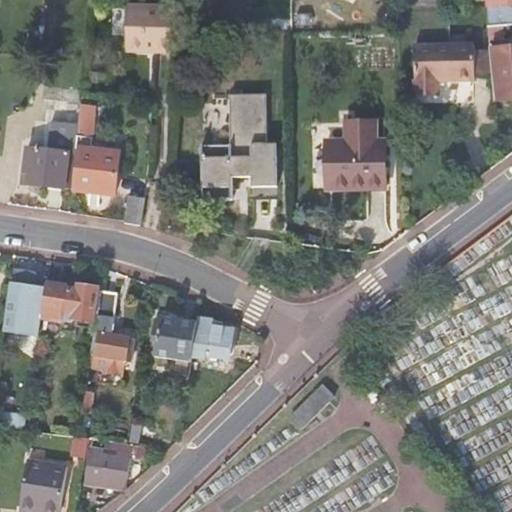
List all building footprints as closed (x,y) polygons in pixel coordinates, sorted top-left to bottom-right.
[(174,35),(175,8),(129,7),(128,52),(173,53),(174,35)] [(415,48),(415,93),(437,92),(437,83),(475,82),(475,47),(415,48)] [(511,48),(491,50),(495,100),(511,98),(511,48)] [(231,148),(202,149),(203,203),(234,203),(234,180),(253,179),(254,189),(279,188),(278,159),(268,159),(267,98),(231,99),(231,148)] [(95,123),(80,122),(78,151),(80,151),(76,191),(116,195),(121,154),(92,151),(95,123)] [(348,145),(333,146),(334,191),(386,190),(385,150),(375,150),(374,125),(347,126),(348,145)] [(23,185),(74,191),(77,156),(68,155),(69,154),(27,149),(26,157),(23,185)] [(130,197),(126,222),(126,224),(141,226),(141,223),(145,199),(130,197)] [(12,284),(7,313),(42,318),(46,289),(32,287),(34,272),(17,269),(15,284),(12,284)] [(46,289),(42,318),(41,319),(64,321),(66,323),(68,323),(73,322),(75,319),(94,321),(99,287),(79,285),(79,290),(69,289),(69,287),(47,285),(46,289)] [(118,293),(101,290),(91,353),(89,365),(100,366),(99,369),(119,372),(121,358),(126,359),(129,337),(112,335),(118,293)] [(156,358),(192,363),(193,354),(198,323),(163,317),(156,358)] [(303,424),(337,395),(327,383),(293,413),(303,424)] [(94,390),(86,388),(83,409),(91,410),(94,390)] [(78,436),(75,436),(72,455),(87,458),(90,438),(78,436)] [(91,450),(86,484),(126,490),(132,456),(91,450)] [(69,465),(29,459),(22,506),(39,508),(62,511),(69,465)]
